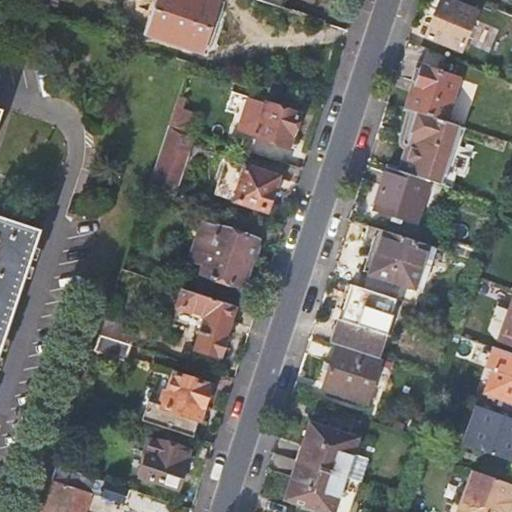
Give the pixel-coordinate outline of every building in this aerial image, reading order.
[(154,0),(143,35),(205,55),(222,4),(210,0),(154,0)] [(474,12),(443,0),(436,0),(422,36),(458,51),(474,12)] [(407,93),(403,108),(414,112),(442,121),(456,78),(416,65),(410,83),(408,82),(404,92),(407,93)] [(248,99),(236,133),(285,149),(297,115),(248,99)] [(174,109),(168,126),(193,135),(199,117),(174,109)] [(442,121),(414,112),(407,137),(399,140),(402,149),(395,171),(424,181),(448,188),(453,173),(448,171),(456,145),(450,143),(455,125),(442,121)] [(455,125),(450,143),(456,145),(462,127),(455,125)] [(193,135),(168,126),(147,189),(172,197),(193,135)] [(226,160),(213,194),(265,212),(277,178),(226,160)] [(395,171),(382,167),(369,209),(411,223),(424,181),(395,171)] [(203,219),(201,225),(214,229),(215,228),(216,228),(218,223),(203,219)] [(38,233),(0,220),(0,346),(2,341),(26,268),(38,233)] [(187,236),(197,240),(201,225),(191,222),(187,236)] [(201,225),(197,240),(190,261),(203,265),(201,274),(241,287),(256,241),(216,228),(215,228),(214,229),(201,225)] [(382,233),(372,230),(360,272),(370,274),(382,233)] [(424,246),(382,233),(370,274),(412,288),(424,246)] [(424,246),(412,288),(420,290),(433,248),(424,246)] [(392,300),(347,287),(328,345),(332,346),(375,359),(392,300)] [(233,307),(183,290),(172,324),(198,333),(194,347),(217,355),(233,307)] [(511,292),(506,310),(494,341),(511,347),(511,292)] [(494,341),(506,310),(494,306),(485,330),(489,339),(494,341)] [(98,336),(130,346),(136,330),(103,320),(98,336)] [(125,362),(130,346),(98,336),(93,351),(125,362)] [(375,359),(332,346),(319,388),(365,402),(378,360),(375,359)] [(497,349),(491,347),(483,366),(490,369),(497,349)] [(511,354),(497,349),(490,369),(482,392),(511,402),(511,354)] [(148,402),(141,421),(191,438),(208,387),(172,375),(166,392),(162,391),(157,405),(148,402)] [(511,420),(474,407),(461,443),(511,460),(511,420)] [(304,425),(293,462),(356,482),(363,457),(349,453),(353,439),(304,425)] [(143,458),(137,474),(139,474),(138,477),(175,488),(175,486),(177,486),(182,471),(180,470),(186,452),(148,441),(144,452),(150,454),(148,458),(145,457),(144,459),(143,458)] [(356,482),(293,462),(281,501),(316,511),(353,511),(357,503),(350,501),(356,482)] [(93,478),(55,465),(53,471),(50,480),(89,492),(93,478)] [(500,511),(511,485),(470,469),(454,511),(500,511)] [(82,511),(89,492),(50,480),(39,511),(82,511)]
